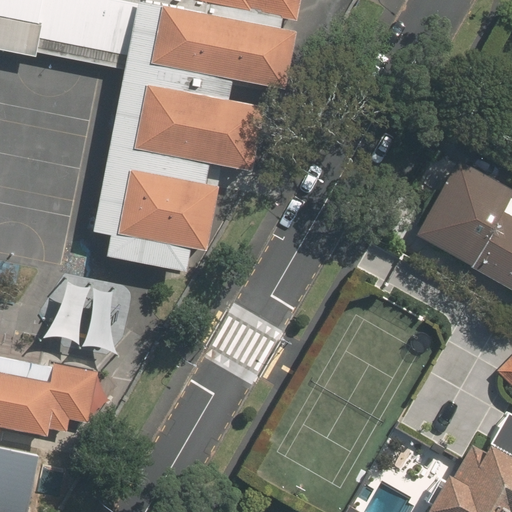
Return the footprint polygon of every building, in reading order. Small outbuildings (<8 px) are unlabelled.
[(0,0),(0,37),(156,68),(126,223),(203,238),(219,157),(249,163),(265,80),(285,83),(301,0),(0,0)] [(511,199),(509,197),(511,191),(511,189),(459,158),(416,231),(511,286),(511,199)] [(0,434),(43,443),(45,429),(64,433),(67,417),(86,420),(96,369),(0,350),(0,434)] [(511,353),(497,367),(511,382),(511,353)] [(511,511),(511,417),(502,411),(483,445),(473,439),(454,473),(444,468),(421,510),(424,511),(511,511)] [(29,511),(41,454),(0,445),(0,511),(29,511)]
